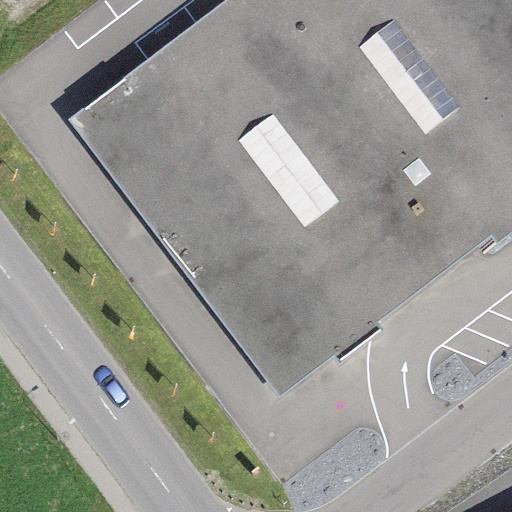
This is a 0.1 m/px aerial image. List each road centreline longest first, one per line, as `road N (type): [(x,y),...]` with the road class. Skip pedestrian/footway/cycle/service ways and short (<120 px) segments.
road 1 (secondary): [(0,264),(183,511)]
road 2 (unclassified): [(511,405),(371,511)]
